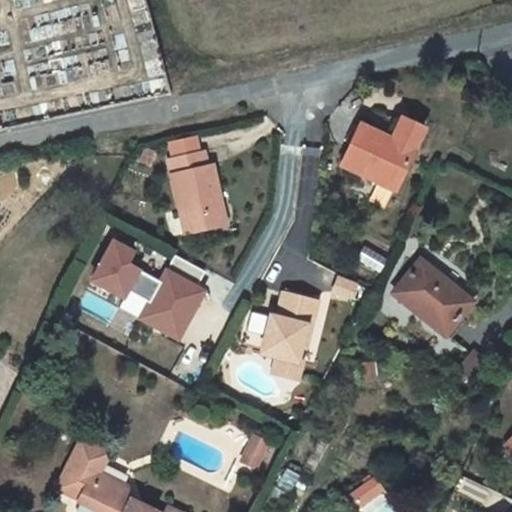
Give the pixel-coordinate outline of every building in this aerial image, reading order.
[(341,165),(396,191),(424,129),(402,119),(392,140),(360,125),(341,165)] [(171,144),(174,159),(198,153),(195,138),(171,144)] [(156,151),(145,147),(140,161),(151,165),(156,151)] [(187,234),(219,226),(213,201),(220,200),(212,165),(207,166),(204,152),(198,153),(174,159),(169,160),(187,234)] [(220,200),(213,201),(219,226),(226,225),(220,200)] [(178,255),(164,281),(130,263),(136,253),(116,242),(95,281),(127,297),(130,291),(152,302),(144,318),(169,332),(177,316),(190,323),(207,291),(200,287),(208,271),(178,255)] [(393,293),(446,335),(472,302),(420,260),(393,293)] [(355,286),(338,279),(333,291),(350,298),(355,286)] [(108,321),(117,302),(93,290),(84,309),(108,321)] [(273,373),(298,379),(302,362),(298,361),(302,345),(307,326),(311,327),(317,302),(284,294),(278,318),(271,316),(262,353),(277,357),(273,373)] [(177,316),(169,332),(182,338),(190,323),(177,316)] [(311,327),(307,326),(302,345),(306,346),(311,327)] [(474,352),(459,369),(476,382),(490,365),(474,352)] [(372,363),(357,365),(359,380),(374,379),(372,363)] [(255,433),(243,457),(256,464),(268,439),(255,433)] [(174,511),(167,508),(165,511),(154,511),(131,500),(126,487),(99,473),(106,460),(102,450),(81,439),(57,488),(80,499),(79,501),(81,502),(100,511),(174,511)] [(268,506),(269,506),(277,511),(297,475),(287,469),(268,506)] [(347,497),(356,509),(383,490),(374,478),(347,497)] [(100,511),(81,502),(78,510),(78,511),(100,511)]
